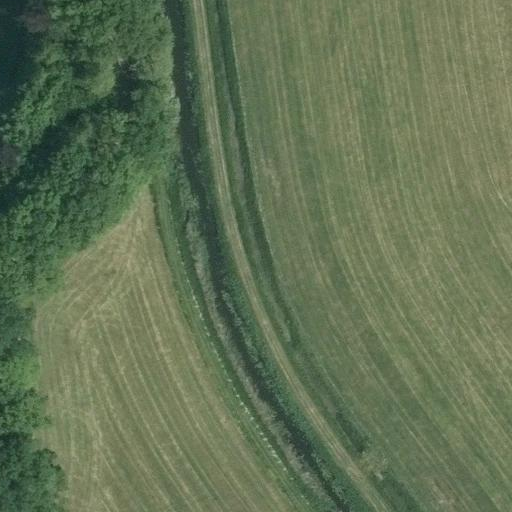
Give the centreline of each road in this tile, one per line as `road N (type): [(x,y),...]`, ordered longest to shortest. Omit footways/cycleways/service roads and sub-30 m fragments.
road 1 (track): [(195,0),(239,261),(312,411),(381,511)]
road 2 (track): [(0,287),(125,145)]
road 3 (track): [(125,145),(90,0)]
